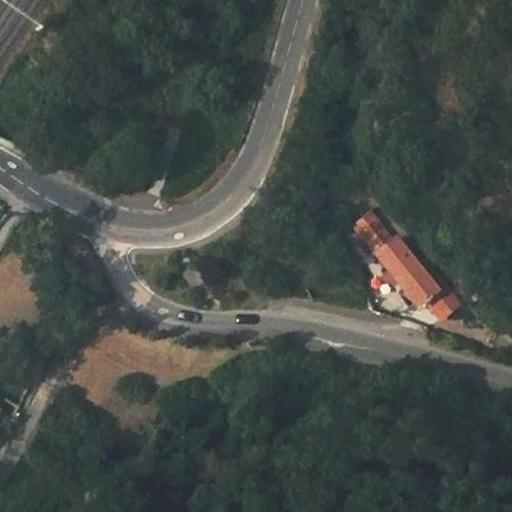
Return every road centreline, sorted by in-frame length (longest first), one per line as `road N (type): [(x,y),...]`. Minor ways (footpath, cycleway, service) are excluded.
road 1 (residential): [(108,225),(122,280),(169,315),(292,323),(511,377)]
road 2 (tertiary): [(302,0),(262,137),(236,188),(211,212),(170,229),(108,225)]
road 3 (tertiary): [(108,225),(0,170)]
